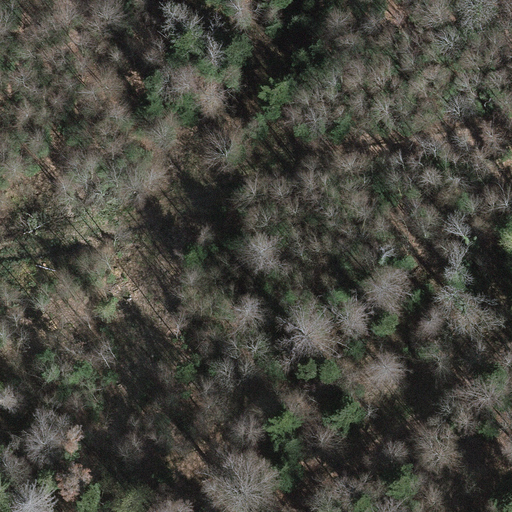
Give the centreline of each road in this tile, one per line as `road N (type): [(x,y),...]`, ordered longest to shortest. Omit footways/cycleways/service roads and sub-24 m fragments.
road 1 (track): [(0,250),(131,221),(293,167),(511,133)]
road 2 (track): [(511,347),(307,511)]
